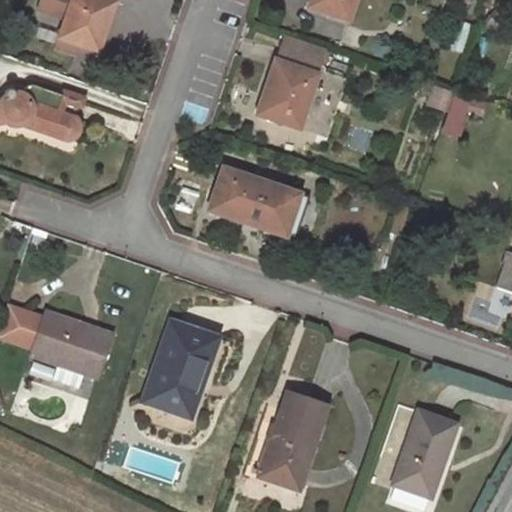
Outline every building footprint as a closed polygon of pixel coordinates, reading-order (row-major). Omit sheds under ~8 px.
[(43,0),(40,9),(68,19),(60,47),(78,54),(82,44),(101,50),(111,17),(117,19),(123,0),(43,0)] [(316,0),(315,7),(350,19),(356,0),(316,0)] [(492,24),(498,30),(507,18),(501,13),(492,24)] [(453,40),(466,44),(473,24),(460,19),(453,40)] [(259,114),(300,128),(327,49),(285,34),(259,114)] [(21,126),(69,140),(77,117),(58,111),(64,95),(36,86),(26,86),(22,94),(15,92),(12,90),(8,90),(6,91),(5,93),(5,96),(0,96),(0,122),(2,122),(10,124),(13,126),(17,127),(21,126)] [(58,111),(77,117),(82,100),(64,95),(58,111)] [(248,218),(300,237),(313,198),(224,168),(211,209),(247,222),(248,218)] [(390,233),(400,236),(412,201),(401,198),(390,233)] [(29,247),(41,252),(46,238),(34,234),(29,247)] [(441,270),(451,273),(458,255),(448,252),(441,270)] [(85,324),(45,311),(31,355),(98,379),(113,334),(98,329),(95,338),(82,333),(85,324)] [(203,383),(218,337),(174,323),(145,402),(183,414),(196,380),(203,383)] [(95,338),(98,329),(85,324),(82,333),(95,338)] [(196,380),(183,414),(192,417),(203,383),(196,380)] [(290,393),(260,475),(299,489),(327,407),(290,393)] [(430,496),(432,496),(457,425),(419,412),(395,484),(397,485),(393,498),(425,509),(430,496)]
